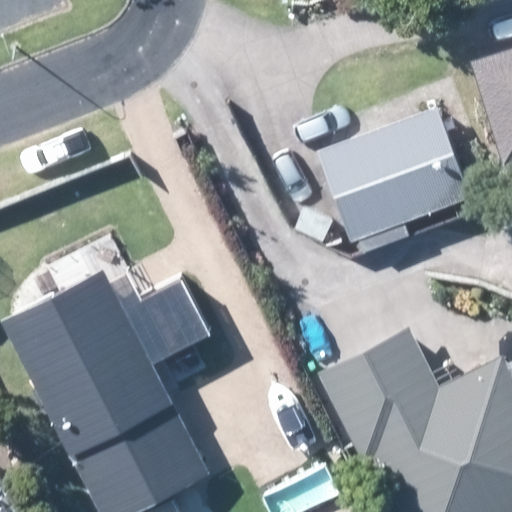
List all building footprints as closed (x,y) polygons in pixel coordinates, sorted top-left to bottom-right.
[(511,150),(511,40),(478,51),(459,56),(484,137),(491,158),(511,150)] [(447,149),(432,109),(430,105),(320,146),(313,147),(346,236),(463,194),(447,149)] [(451,148),(472,141),(461,110),(458,111),(440,118),(451,148)] [(177,288),(128,315),(97,257),(0,309),(0,336),(94,511),(120,511),(203,468),(148,366),(203,336),(177,288)] [(405,314),(316,355),(359,450),(378,441),(410,511),(508,511),(511,511),(511,367),(501,344),(433,375),(405,314)] [(0,511),(19,511),(26,508),(0,467),(0,511)] [(351,476),(322,490),(331,511),(350,511),(365,506),(351,476)]
